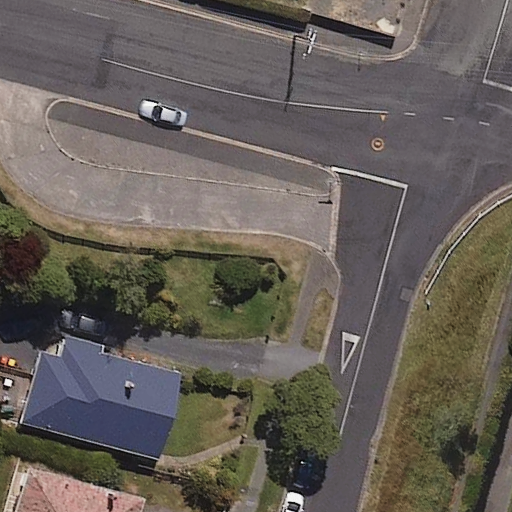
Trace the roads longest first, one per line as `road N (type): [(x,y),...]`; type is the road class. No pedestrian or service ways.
road 1 (residential): [(426,120),(338,113),(0,28)]
road 2 (residential): [(426,120),(321,511)]
road 3 (residential): [(506,0),(473,119)]
